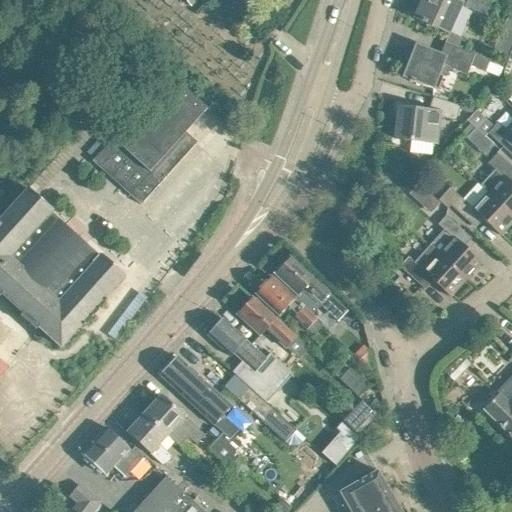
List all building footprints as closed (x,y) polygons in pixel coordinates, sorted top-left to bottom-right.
[(447,33),(461,4),(451,0),(422,0),(415,18),(421,21),(421,22),(425,24),(425,23),(447,33)] [(466,0),(464,7),(489,18),(495,5),(485,0),(466,0)] [(434,91),(439,76),(447,79),(451,69),(468,75),(471,66),(485,71),(489,60),(463,50),(444,43),(440,54),(414,44),(401,78),(409,81),(409,82),(434,91)] [(197,143),(185,133),(206,109),(170,76),(92,162),(140,205),(197,143)] [(436,144),(440,116),(456,120),(460,106),(432,97),(428,111),(399,108),(395,140),(415,142),(436,144)] [(481,129),(488,135),(497,125),(490,119),(481,129)] [(467,136),(467,137),(473,143),(482,134),(475,128),(467,136)] [(511,184),(510,183),(511,180),(511,168),(497,155),(488,165),(495,171),(481,186),(488,192),(511,214),(511,184)] [(376,182),(368,189),(378,201),(386,194),(376,182)] [(418,184),(410,193),(418,201),(427,193),(418,184)] [(124,277),(100,256),(101,254),(51,210),(54,206),(30,185),(0,219),(0,288),(25,310),(20,316),(36,330),(38,327),(60,348),(81,325),(83,327),(106,302),(104,300),(124,277)] [(511,224),(511,214),(488,192),(472,209),(450,188),(438,201),(447,209),(450,206),(471,225),(479,216),(501,236),(511,224)] [(481,264),(459,244),(467,235),(446,216),(437,226),(443,231),(429,247),(437,254),(466,281),(481,264)] [(356,222),(344,226),(349,242),(361,238),(356,222)] [(466,281),(437,254),(429,247),(414,264),(407,258),(399,267),(421,286),(429,277),(451,297),(466,281)] [(347,310),(290,257),(289,258),(286,261),(274,274),(289,287),(299,296),(306,288),(320,301),(321,302),(319,305),(336,321),(347,310)] [(327,329),(285,291),(271,277),(255,294),(279,316),(286,310),(308,331),(311,328),(320,337),(327,329)] [(296,337),(266,311),(252,298),(236,315),(251,328),(260,336),(266,330),(287,348),(296,337)] [(267,360),(236,332),(221,319),(206,335),(231,358),(234,354),(255,373),(267,360)] [(231,407),(192,371),(177,357),(160,376),(222,433),(215,441),(236,460),(245,450),(240,445),(247,438),(223,416),(231,407)] [(323,380),(299,358),(289,369),(313,392),(323,380)] [(350,370),(340,380),(359,398),(368,388),(350,370)] [(511,377),(497,393),(498,394),(483,410),(511,438),(511,377)] [(273,410),(252,390),(249,388),(238,400),(285,443),(296,431),(273,410)] [(205,436),(184,417),(161,395),(144,414),(168,436),(180,446),(189,437),(197,444),(205,436)] [(357,397),(338,417),(359,437),(378,416),(358,398),(357,397)] [(376,399),(370,405),(378,413),(384,407),(376,399)] [(159,445),(168,436),(144,414),(126,433),(163,466),(171,457),(159,445)] [(144,457),(134,448),(131,451),(105,427),(80,454),(105,476),(114,466),(125,477),(144,457)] [(333,440),(322,454),(334,464),(346,451),(333,440)] [(215,441),(207,449),(222,463),(229,469),(234,463),(236,460),(215,441)] [(400,511),(377,471),(339,493),(349,511),(400,511)] [(203,511),(180,491),(165,477),(133,511),(203,511)] [(91,511),(99,502),(79,486),(70,496),(79,503),(71,511),(91,511)] [(281,500),(274,508),(278,511),(288,511),(291,510),(281,500)]
